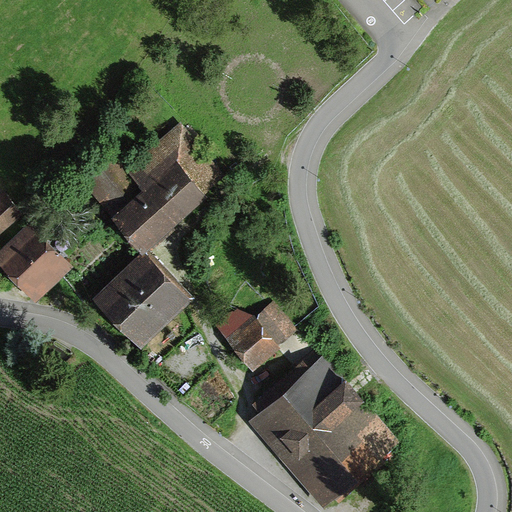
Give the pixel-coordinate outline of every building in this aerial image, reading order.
[(112,146),(85,171),(147,240),(222,173),(180,127),(133,170),(112,146)] [(5,193),(0,197),(0,234),(23,215),(5,193)] [(31,223),(0,252),(0,260),(40,302),(74,269),(31,223)] [(144,253),(98,297),(145,346),(191,302),(144,253)] [(274,306),(236,342),(256,364),(294,328),(274,306)] [(321,357),(253,419),(330,504),(399,442),(321,357)]
